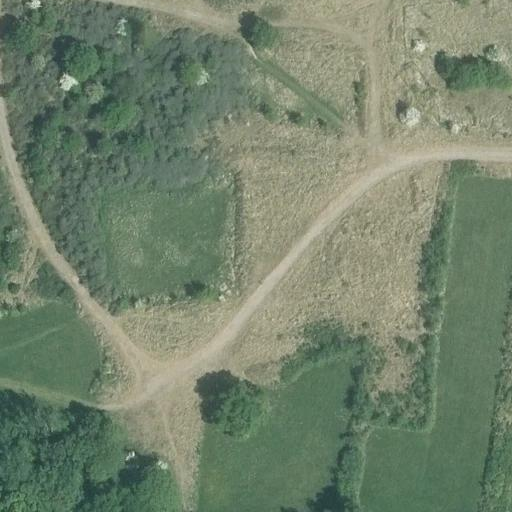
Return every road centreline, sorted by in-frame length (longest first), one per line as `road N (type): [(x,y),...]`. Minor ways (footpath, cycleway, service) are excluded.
road 1 (track): [(99,0),(356,33),(384,56),(382,169)]
road 2 (track): [(0,116),(35,221),(154,393)]
road 3 (track): [(382,169),(429,153),(511,151)]
